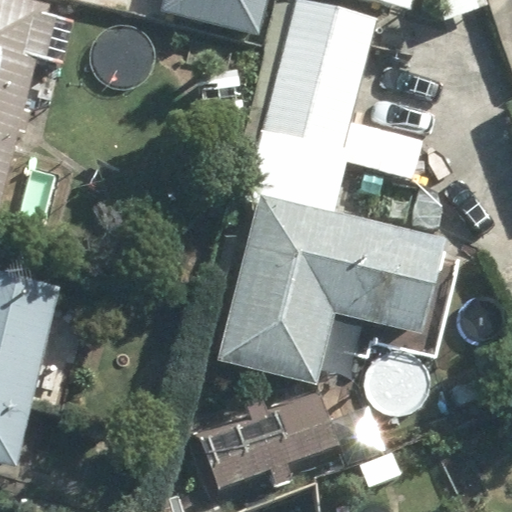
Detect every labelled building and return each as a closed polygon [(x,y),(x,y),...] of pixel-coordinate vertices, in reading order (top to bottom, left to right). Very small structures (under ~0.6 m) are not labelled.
[(244,40),(255,0),(154,0),(151,13),(244,40)] [(302,0),(282,0),(232,201),(252,206),(212,367),(305,391),(320,333),(428,360),(454,257),(324,224),(369,47),(402,55),(409,27),(401,25),(302,0)] [(302,0),(401,25),(407,0),(302,0)] [(475,13),(471,0),(429,0),(438,25),(475,13)] [(0,188),(24,80),(53,86),(66,32),(0,16),(0,188)] [(0,480),(6,482),(49,297),(0,285),(0,480)] [(236,427),(192,444),(211,494),(261,475),(268,494),(288,487),(283,473),(327,456),(305,397),(256,416),(249,397),(228,405),(236,427)]
